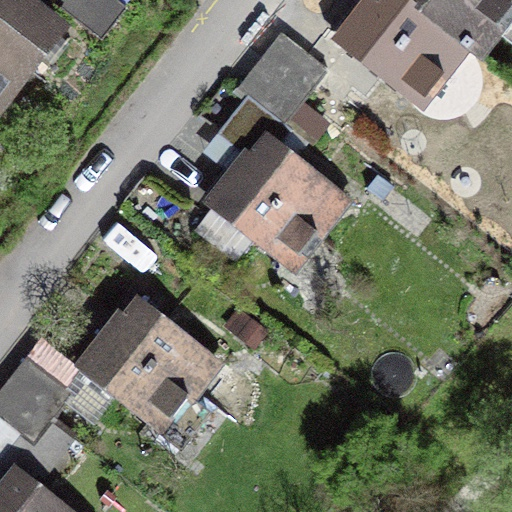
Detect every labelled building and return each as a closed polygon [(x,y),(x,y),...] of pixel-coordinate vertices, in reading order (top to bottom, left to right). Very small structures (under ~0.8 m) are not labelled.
[(0,0),(0,110),(63,25),(29,0),(0,0)] [(121,0),(52,0),(100,38),(127,5),(121,0)] [(355,0),(325,40),(421,113),(468,51),(399,0),(355,0)] [(511,0),(399,0),(468,51),(482,61),(501,35),(511,43),(511,0)] [(262,58),(312,97),(329,75),(279,36),(262,58)] [(250,99),(287,129),(312,97),(262,58),(237,89),(250,99)] [(352,203),(276,144),(287,129),(250,99),(221,136),(237,148),(195,202),(294,278),(352,203)] [(163,442),(220,368),(129,298),(118,313),(113,310),(68,369),(163,442)] [(3,386),(51,423),(71,397),(23,360),(3,386)] [(51,423),(3,386),(0,390),(0,419),(34,446),(51,423)] [(62,511),(5,468),(0,473),(0,511),(62,511)]
